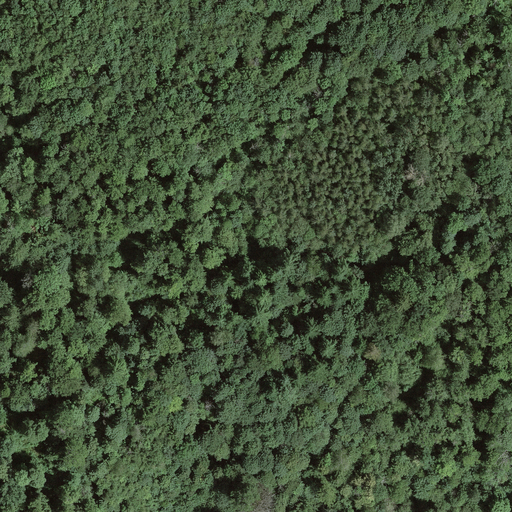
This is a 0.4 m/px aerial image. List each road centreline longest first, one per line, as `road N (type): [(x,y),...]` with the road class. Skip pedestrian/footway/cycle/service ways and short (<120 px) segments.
road 1 (track): [(0,425),(55,390),(135,303),(197,275),(284,252),(390,266),(467,249),(511,225)]
road 2 (track): [(0,163),(74,153),(287,184),(360,262)]
